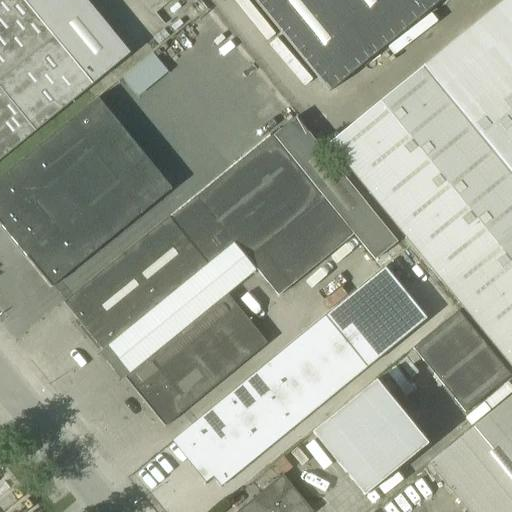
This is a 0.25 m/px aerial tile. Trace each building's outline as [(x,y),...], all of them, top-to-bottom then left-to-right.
[(0,0),(0,162),(94,85),(132,54),(87,0),(0,0)] [(253,0),(328,92),(441,0),(253,0)] [(511,178),(511,0),(505,0),(422,68),(446,98),(511,178)] [(511,178),(446,98),(422,68),(329,143),(511,366),(511,178)] [(99,100),(0,180),(0,224),(52,288),(172,191),(99,100)] [(271,131),(290,118),(285,110),(266,123),(271,131)] [(273,136),(66,304),(105,352),(107,350),(127,375),(228,294),(257,270),(278,295),(353,235),(375,260),(397,243),(296,118),(273,136)] [(378,275),(228,396),(191,426),(200,438),(185,450),(197,465),(201,462),(221,487),(289,431),(410,332),(380,297),(389,289),(378,275)] [(267,342),(228,294),(127,375),(124,377),(164,426),(267,342)] [(458,311),(412,348),(465,413),(510,375),(458,311)] [(411,373),(416,370),(410,358),(393,365),(405,391),(417,385),(411,373)] [(376,382),(313,433),(364,496),(427,445),(376,382)] [(468,511),(511,511),(511,396),(429,464),(468,511)] [(275,464),(283,475),(292,468),(283,457),(275,464)] [(313,511),(283,475),(237,511),(313,511)]
